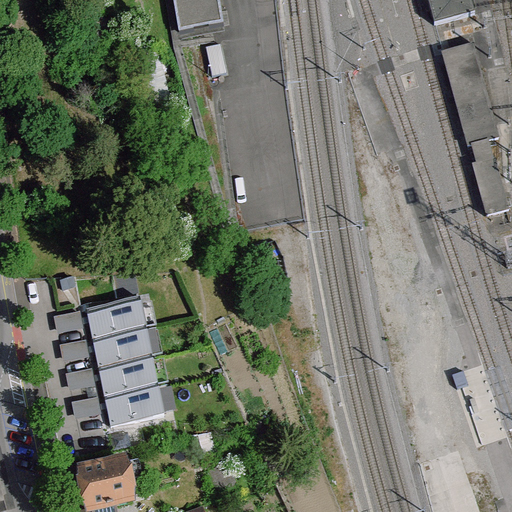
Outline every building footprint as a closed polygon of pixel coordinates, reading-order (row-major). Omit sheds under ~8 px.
[(173,0),(179,33),(222,24),(217,0),(173,0)] [(476,16),(471,0),(428,0),(435,26),(476,16)] [(478,46),(446,54),(471,149),(494,144),(505,141),(478,46)] [(490,215),(511,209),(494,144),(471,149),(490,215)] [(141,299),(82,311),(104,427),(163,415),(141,299)] [(124,463),(82,471),(91,510),(132,502),(124,463)]
